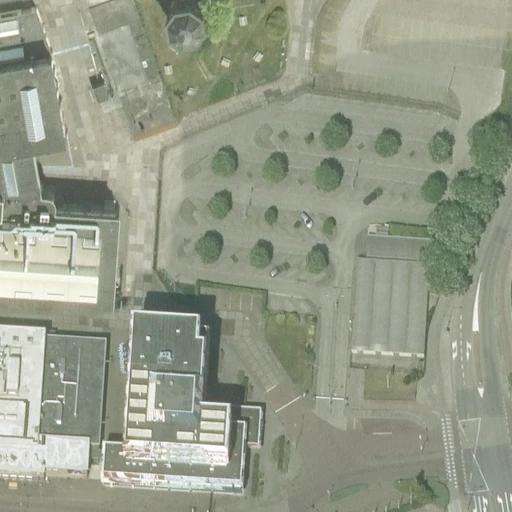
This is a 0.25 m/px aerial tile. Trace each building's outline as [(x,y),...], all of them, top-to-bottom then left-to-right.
[(197,28),(206,15),(203,0),(202,0),(172,0),(167,7),(170,22),(182,30),(197,28)] [(0,142),(35,136),(67,131),(52,48),(37,6),(0,12),(0,142)] [(51,186),(49,185),(43,185),(35,136),(0,142),(0,297),(113,305),(120,205),(55,201),(56,193),(55,191),(54,189),(53,187),(51,186)] [(497,144),(498,142),(486,137),(483,145),(495,150),(497,144)] [(362,263),(351,262),(348,355),(421,358),(425,242),(363,240),(362,263)] [(97,454),(105,349),(42,345),(42,344),(0,341),(0,480),(43,484),(43,478),(86,481),(87,464),(96,464),(97,454)] [(97,454),(96,464),(102,465),(100,488),(242,498),(246,437),(237,436),(238,422),(204,419),(209,346),(189,345),(131,341),(123,456),(97,454)]
